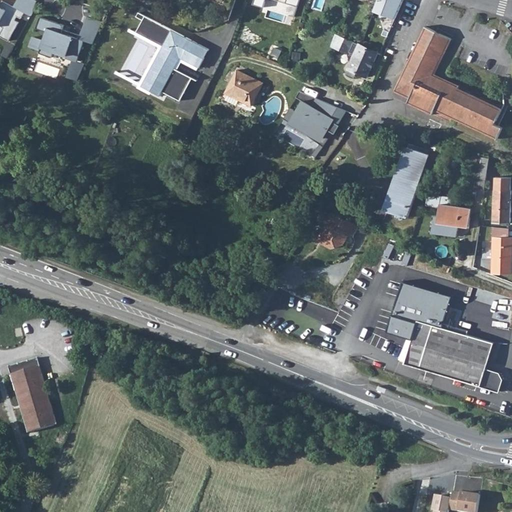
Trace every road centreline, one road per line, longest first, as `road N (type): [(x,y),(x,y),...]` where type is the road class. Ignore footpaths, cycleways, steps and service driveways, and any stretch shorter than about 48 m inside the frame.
road 1 (secondary): [(0,259),(303,374)]
road 2 (secondary): [(303,374),(449,444),(511,462)]
road 3 (secondary): [(511,439),(476,437),(303,374)]
